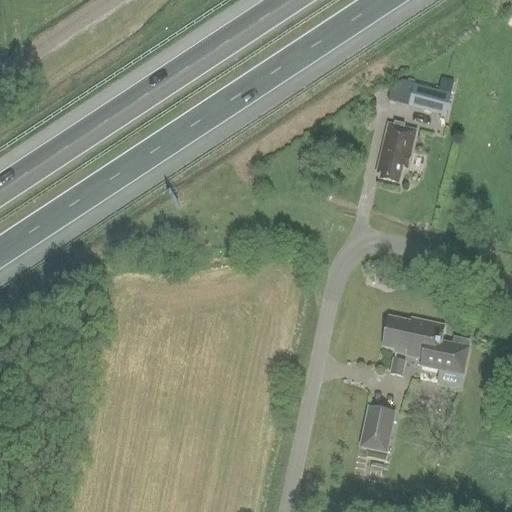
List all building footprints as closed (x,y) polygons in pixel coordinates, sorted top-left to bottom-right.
[(446,117),(452,95),(414,86),(409,107),(446,117)] [(407,168),(416,133),(390,126),(378,173),(383,174),(382,179),(399,183),(403,167),(407,168)] [(413,324),(391,320),(385,347),(397,350),(396,354),(423,360),(421,369),(465,378),(471,349),(442,342),(445,327),(413,320),(413,324)] [(402,378),(406,362),(395,360),(391,376),(402,378)] [(389,439),(394,415),(369,410),(364,434),(389,439)]
